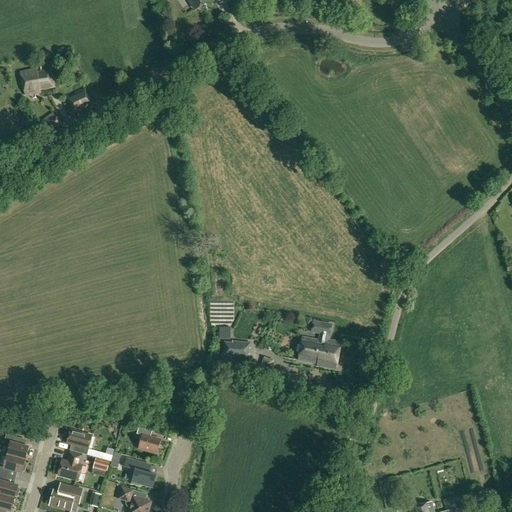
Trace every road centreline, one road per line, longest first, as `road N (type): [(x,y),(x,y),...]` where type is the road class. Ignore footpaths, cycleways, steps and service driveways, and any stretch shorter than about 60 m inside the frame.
road 1 (unclassified): [(0,175),(237,36),(297,27),(384,41),(446,17)]
road 2 (unclassified): [(323,511),(360,431),(403,290),(511,172)]
